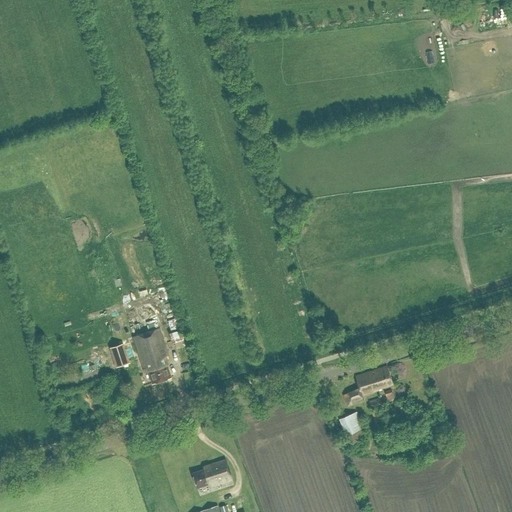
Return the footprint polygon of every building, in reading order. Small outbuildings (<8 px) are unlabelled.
[(159,328),(133,337),(145,373),(148,372),(152,384),(171,378),(165,357),(168,356),(159,328)] [(124,346),(111,350),(116,367),(129,363),(124,346)] [(381,389),(394,385),(387,366),(356,377),(359,388),(344,395),(347,408),(363,402),(362,397),(382,391),(381,389)] [(387,400),(394,398),(391,389),(385,392),(387,400)] [(371,410),(382,406),(380,398),(369,401),(371,410)] [(392,414),(403,410),(400,401),(389,406),(392,414)] [(366,437),(356,411),(339,418),(348,444),(366,437)] [(379,435),(387,432),(384,422),(381,411),(372,413),(376,425),(379,435)] [(426,422),(422,413),(411,417),(415,427),(426,422)] [(209,487),(232,479),(226,459),(203,467),(204,470),(192,473),(197,488),(208,484),(209,487)]
